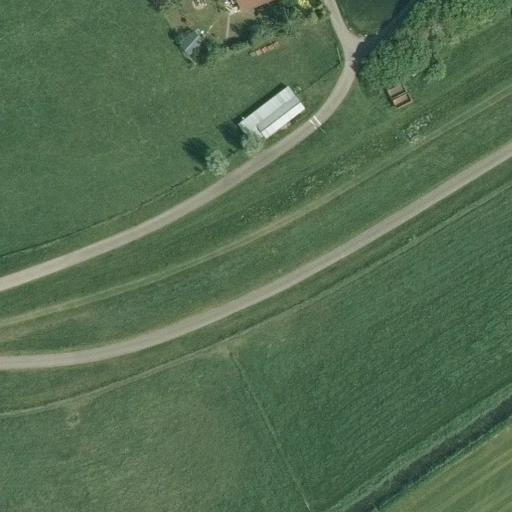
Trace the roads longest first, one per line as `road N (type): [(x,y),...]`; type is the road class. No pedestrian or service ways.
road 1 (unclassified): [(0,362),(102,354),(193,323),(309,269),(511,149)]
road 2 (unclassified): [(0,283),(157,222),(315,122)]
road 3 (residential): [(315,122),(350,72),(352,53),(328,0)]
